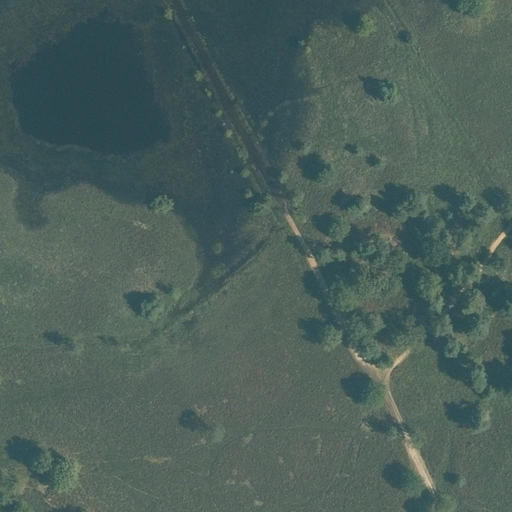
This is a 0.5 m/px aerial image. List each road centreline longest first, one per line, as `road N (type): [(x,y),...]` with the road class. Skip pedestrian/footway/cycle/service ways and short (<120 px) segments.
road 1 (track): [(166,0),(376,377)]
road 2 (track): [(376,377),(442,511)]
